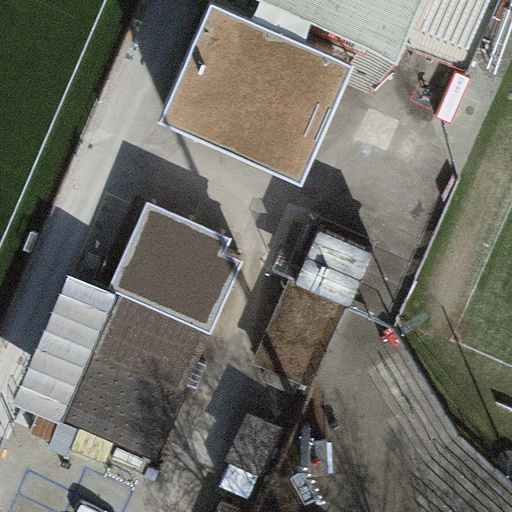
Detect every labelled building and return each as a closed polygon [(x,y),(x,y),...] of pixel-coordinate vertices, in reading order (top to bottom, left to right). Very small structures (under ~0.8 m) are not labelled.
[(335,48),(225,0),(213,0),(166,106),(286,159),(335,48)] [(310,0),(471,72),(502,0),(310,0)] [(240,251),(147,212),(115,285),(125,289),(208,325),(240,251)] [(376,246),(319,220),(290,285),(294,286),(261,363),(313,386),(376,246)] [(208,325),(125,289),(100,346),(183,382),(208,325)] [(183,382),(100,346),(76,401),(164,439),(188,384),(183,382)]
